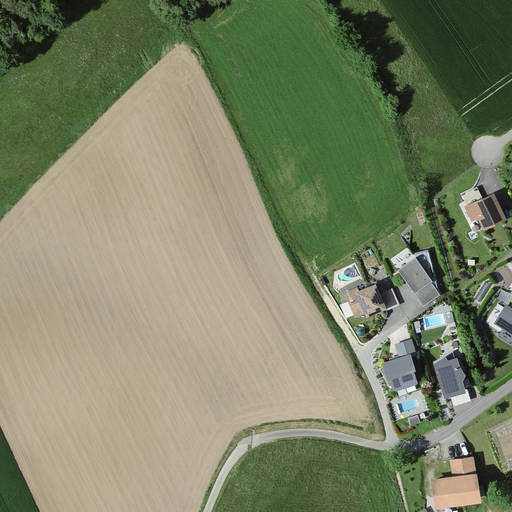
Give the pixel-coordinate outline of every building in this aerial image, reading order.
[(478,182),(458,192),(470,218),(480,213),(486,226),(509,216),(495,187),(484,193),(478,182)] [(415,257),(400,267),(423,303),(438,294),(415,257)] [(356,285),(344,290),(354,314),(364,310),(366,315),(398,301),(393,289),(382,294),(377,280),(358,288),(356,285)] [(500,303),(505,305),(493,323),(511,335),(511,291),(509,290),(500,303)] [(398,354),(381,359),(390,390),(420,382),(412,355),(417,353),(413,337),(395,342),(398,354)] [(446,357),(433,364),(445,399),(466,394),(463,382),(466,376),(460,367),(457,358),(448,361),(446,357)] [(452,475),(435,478),(439,506),(485,499),(478,452),(449,457),(452,475)]
